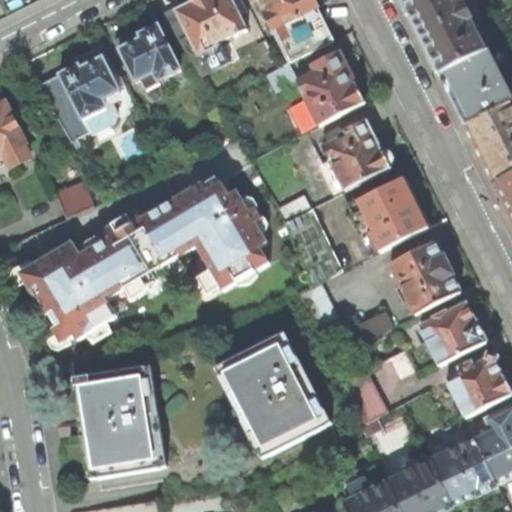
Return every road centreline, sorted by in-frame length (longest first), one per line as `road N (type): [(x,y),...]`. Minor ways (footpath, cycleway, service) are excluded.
road 1 (residential): [(511,289),(370,0)]
road 2 (residential): [(34,511),(0,340)]
